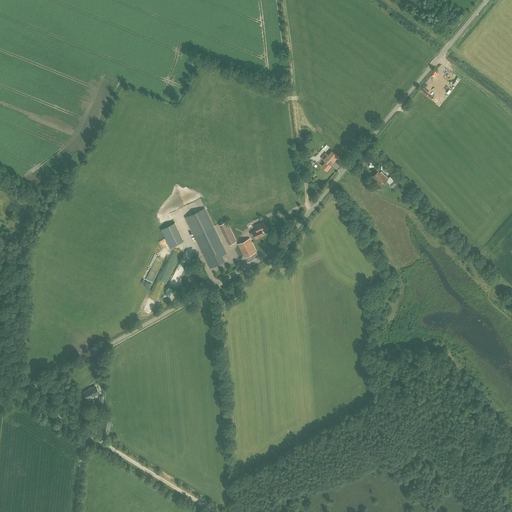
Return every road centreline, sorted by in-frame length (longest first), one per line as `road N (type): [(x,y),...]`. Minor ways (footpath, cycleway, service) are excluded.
road 1 (unclassified): [(22,393),(283,243),(487,0)]
road 2 (track): [(281,0),(312,209)]
road 3 (track): [(212,511),(84,431)]
